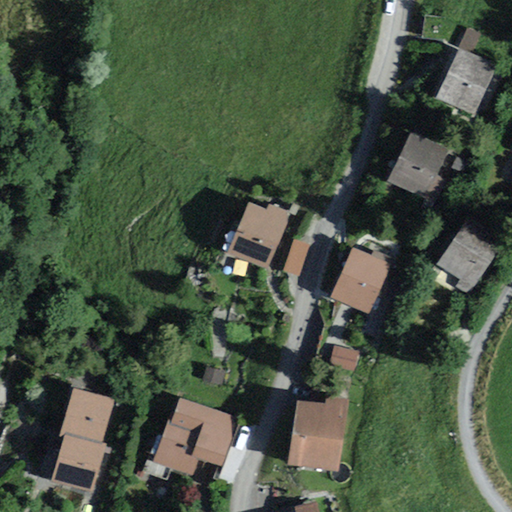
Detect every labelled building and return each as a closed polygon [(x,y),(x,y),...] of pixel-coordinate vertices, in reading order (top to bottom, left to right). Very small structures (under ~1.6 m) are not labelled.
[(496,67),(459,51),(438,100),(475,116),(496,67)] [(449,151),(411,135),(389,184),(426,200),(449,151)] [(268,269),(288,214),(271,207),(269,212),(249,204),(231,255),(268,269)] [(503,244),(470,220),(438,264),(471,288),(503,244)] [(307,246),(295,242),(287,270),(299,273),(307,246)] [(391,264),(354,248),(332,297),(370,313),(391,264)] [(102,444),(115,401),(74,389),(60,437),(65,439),(53,479),(93,491),(107,445),(102,444)] [(222,466),(239,419),(181,397),(174,417),(171,416),(154,461),(194,475),(200,458),(222,466)] [(341,470),(349,399),(328,397),(328,403),(299,400),(292,465),(341,470)] [(318,511),(317,503),(297,508),(297,511),(318,511)]
